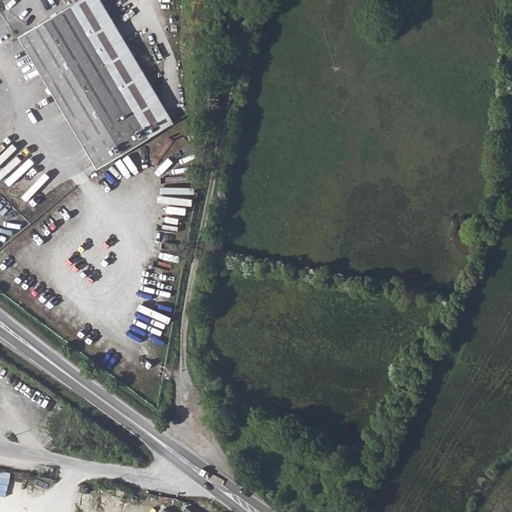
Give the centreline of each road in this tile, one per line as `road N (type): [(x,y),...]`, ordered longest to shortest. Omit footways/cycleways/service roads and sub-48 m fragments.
road 1 (track): [(198,475),(184,339),(247,0)]
road 2 (secondary): [(23,340),(249,511)]
